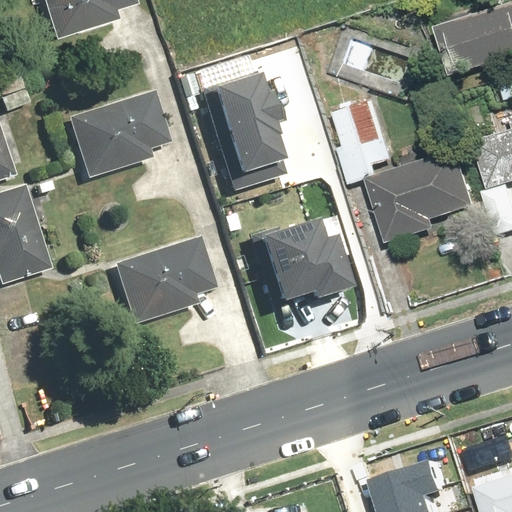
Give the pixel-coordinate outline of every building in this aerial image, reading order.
[(132,0),(41,0),(53,37),(116,18),(113,9),(133,3),(132,0)] [(511,11),(429,38),(444,83),(511,61),(511,11)] [(203,89),(230,186),(282,172),(270,127),(274,126),(265,94),(253,97),(247,77),(203,89)] [(150,94),(65,121),(85,181),(149,160),(146,151),(167,144),(150,94)] [(325,113),(348,184),(393,170),(370,99),(325,113)] [(511,120),(470,133),(492,200),(511,193),(511,120)] [(0,141),(0,182),(13,179),(0,141)] [(366,187),(384,241),(477,211),(460,157),(366,187)] [(21,189),(0,195),(0,287),(48,272),(21,189)] [(266,270),(275,300),(305,291),(309,298),(345,287),(330,237),(319,240),(312,216),(248,234),(259,272),(266,270)] [(111,266),(130,327),(195,307),(193,298),(213,292),(196,239),(111,266)] [(381,479),(391,511),(441,511),(436,497),(452,493),(442,461),(381,479)] [(511,511),(511,473),(474,484),(482,511),(511,511)]
